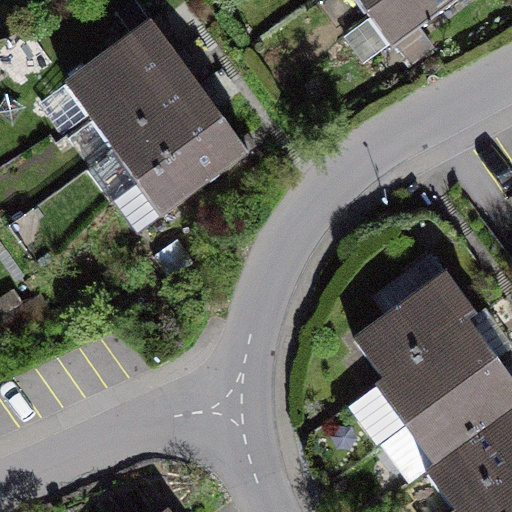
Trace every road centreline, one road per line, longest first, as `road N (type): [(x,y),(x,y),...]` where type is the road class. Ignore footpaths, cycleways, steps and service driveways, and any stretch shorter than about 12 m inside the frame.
road 1 (residential): [(511,73),(395,135),(297,223),(259,298),(240,404)]
road 2 (residential): [(0,488),(134,429),(240,404)]
